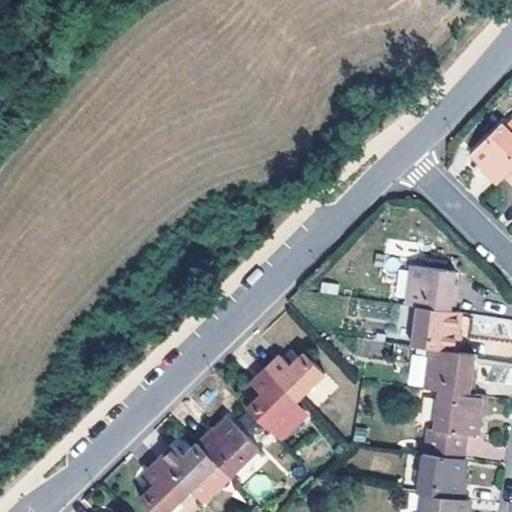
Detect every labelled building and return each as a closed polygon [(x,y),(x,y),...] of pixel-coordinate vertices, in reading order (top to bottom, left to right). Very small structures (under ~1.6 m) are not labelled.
[(511,172),(511,143),(498,130),(469,160),(483,175),(480,179),(492,192),(503,181),(511,172)] [(511,172),(503,181),(511,190),(511,172)] [(451,293),(453,273),(412,268),(407,307),(416,308),(452,314),(455,294),(451,293)] [(454,333),(456,314),(452,314),(416,308),(410,348),(429,351),(455,355),(458,335),(454,333)] [(468,376),(471,357),(455,355),(429,351),(424,390),(436,392),(470,397),(473,378),(468,376)] [(328,374),(307,353),(292,367),(281,357),(268,371),(298,403),(328,374)] [(298,403),(268,371),(254,385),(264,395),(249,410),(270,430),(298,403)] [(480,419),(483,399),(470,397),(436,392),(430,432),(471,438),(474,418),(480,419)] [(259,448),(230,418),(215,431),(212,428),(198,442),(218,463),(230,476),(259,448)] [(218,463),(198,442),(183,456),(174,447),(160,460),(189,491),(218,463)] [(460,480),(463,460),(422,454),(417,492),(426,494),(462,499),(465,480),(460,480)] [(167,511),(189,491),(160,460),(145,475),(154,485),(140,498),(153,511),(167,511)] [(465,511),(466,499),(462,499),(426,494),(423,511),(465,511)]
